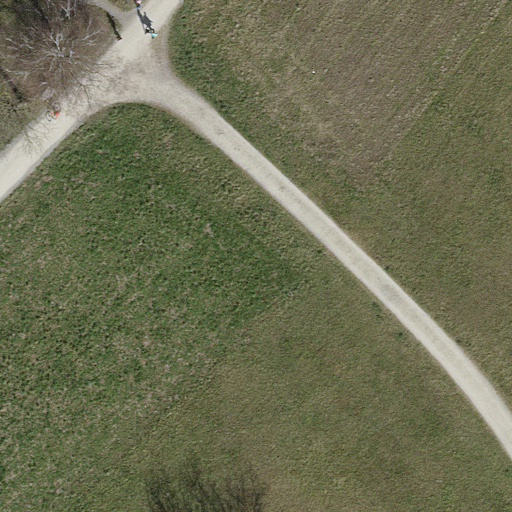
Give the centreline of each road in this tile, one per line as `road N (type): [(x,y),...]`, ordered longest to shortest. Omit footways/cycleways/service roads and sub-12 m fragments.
road 1 (track): [(125,54),(321,225),(428,332),(511,434)]
road 2 (track): [(0,179),(125,54)]
